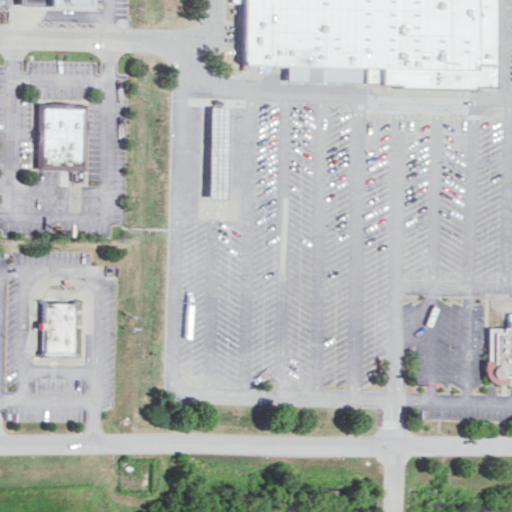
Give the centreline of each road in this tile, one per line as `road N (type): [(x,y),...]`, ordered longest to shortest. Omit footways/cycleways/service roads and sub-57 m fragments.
road 1 (residential): [(511,99),(467,107),(214,91),(195,85),(162,41),(0,35)]
road 2 (residential): [(511,443),(0,445)]
